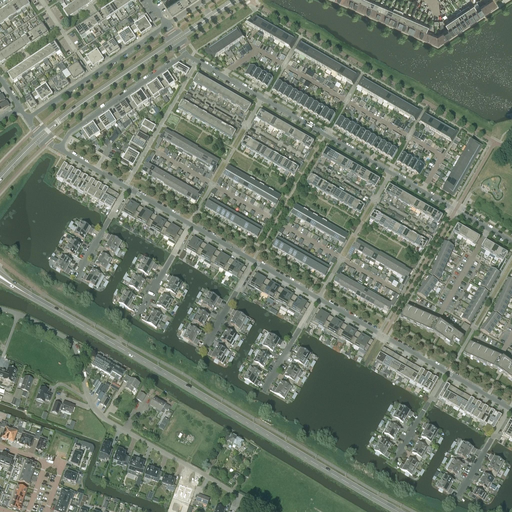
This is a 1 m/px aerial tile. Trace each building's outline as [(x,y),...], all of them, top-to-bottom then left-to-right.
[(19,0),(17,0),(15,2),(21,11),(25,8),(19,0)] [(26,0),(19,0),(25,8),(30,5),(26,0)] [(81,10),(86,7),(80,0),(79,0),(76,2),(81,10)] [(119,11),(123,8),(118,0),(114,3),(119,11)] [(123,8),(127,6),(123,0),(118,0),(123,8)] [(185,6),(180,0),(178,0),(176,1),(181,9),(185,6)] [(361,0),(358,8),(359,9),(362,10),(366,0),(361,0)] [(366,0),(362,10),(364,11),(367,12),(372,1),(369,0),(366,0)] [(488,2),(485,4),(489,10),(492,8),(497,5),(497,4),(494,0),(491,0),(489,2),(488,2)] [(181,9),(176,1),(172,4),(177,12),(181,9)] [(372,1),(367,12),(369,13),(371,14),(376,3),(374,2),(372,1)] [(15,2),(10,5),(17,14),(21,11),(15,2)] [(77,13),(81,10),(76,2),(72,5),(77,13)] [(115,14),(119,11),(114,3),(109,6),(115,14)] [(376,3),(371,14),(374,15),(376,16),(381,5),(379,4),(376,3)] [(177,12),(172,4),(168,7),(173,14),(177,12)] [(477,9),(477,10),(481,15),(482,15),(487,11),(489,10),(485,4),(483,6),(478,9),(477,9)] [(10,5),(6,7),(12,17),(14,19),(18,16),(17,14),(10,5)] [(73,16),(77,13),(72,5),(68,8),(73,16)] [(381,5),(376,16),(378,17),(380,18),(385,7),(383,6),(381,5)] [(470,8),(477,18),(481,15),(477,10),(477,9),(474,5),(470,8)] [(111,17),(115,14),(109,6),(105,9),(111,17)] [(468,6),(465,8),(473,21),(476,18),(477,18),(470,8),(469,6),(468,6)] [(6,7),(2,10),(8,20),(12,17),(6,7)] [(385,7),(380,18),(383,19),(384,20),(389,9),(388,8),(385,7)] [(69,19),(73,16),(68,8),(63,11),(69,19)] [(394,11),(389,22),(393,23),(393,24),(399,10),(394,8),(393,11),(394,11)] [(463,9),(461,11),(469,23),(471,22),(473,21),(465,8),(463,9)] [(106,20),(111,17),(105,9),(101,12),(106,20)] [(389,9),(384,20),(388,21),(389,22),(394,11),(393,11),(393,10),(389,9)] [(2,10),(0,11),(0,16),(4,22),(8,20),(2,10)] [(399,10),(393,24),(397,26),(398,26),(403,15),(404,12),(403,12),(399,10)] [(457,14),(458,16),(465,26),(466,25),(469,23),(461,11),(458,13),(457,14)] [(102,23),(106,20),(101,12),(97,15),(102,23)] [(98,26),(102,23),(97,15),(92,17),(98,26)] [(138,20),(139,22),(146,32),(152,29),(148,24),(151,22),(146,15),(143,16),(138,20)] [(403,15),(398,26),(402,28),(407,16),(403,15)] [(407,16),(402,28),(406,30),(411,18),(407,17),(407,16)] [(454,18),(454,19),(461,29),(465,26),(458,16),(454,18)] [(92,17),(88,20),(94,28),(98,26),(92,17)] [(253,28),(259,18),(257,17),(256,17),(245,24),(253,28)] [(259,31),(264,21),(259,18),(253,28),(259,31)] [(411,18),(406,30),(407,30),(411,31),(416,20),(412,19),(411,18)] [(454,19),(450,21),(457,31),(461,29),(454,19)] [(88,20),(84,23),(89,31),(94,28),(88,20)] [(416,20),(411,31),(412,32),(415,33),(420,22),(417,21),(416,20)] [(264,34),(269,24),(264,21),(259,31),(264,34)] [(449,22),(446,24),(449,29),(453,34),(456,32),(457,31),(450,21),(449,22)] [(132,27),(135,32),(138,31),(141,36),(146,32),(139,22),(134,25),(134,26),(132,27)] [(420,22),(415,33),(416,34),(420,35),(425,24),(421,23),(420,22)] [(85,34),(89,31),(84,23),(80,26),(85,34)] [(269,37),(275,27),(269,24),(264,34),(269,37)] [(425,24),(420,35),(421,36),(424,37),(427,31),(429,26),(426,25),(425,24)] [(43,25),(38,28),(44,36),(48,33),(43,25)] [(81,37),(85,34),(80,26),(75,29),(81,37)] [(124,33),(130,43),(136,39),(132,34),(135,32),(132,27),(129,29),(124,33)] [(274,40),(280,30),(275,27),(269,37),(274,40)] [(38,28),(34,30),(39,39),(44,36),(38,28)] [(232,33),(239,42),(244,39),(237,29),(236,30),(232,33)] [(442,33),(441,34),(445,39),(446,39),(447,38),(451,35),(453,34),(449,29),(447,30),(443,33),(442,33)] [(34,30),(30,33),(35,41),(39,39),(34,30)] [(279,43),(285,33),(280,30),(274,40),(279,43)] [(427,31),(424,37),(433,41),(435,35),(427,31)] [(30,33),(25,36),(31,44),(35,41),(30,33)] [(116,38),(119,43),(122,41),(125,46),(130,43),(124,33),(118,36),(116,38)] [(239,42),(232,33),(227,36),(234,46),(239,42)] [(285,46),(290,36),(285,33),(279,43),(285,46)] [(435,35),(433,41),(439,44),(445,39),(441,34),(438,36),(435,35)] [(25,36),(21,39),(27,47),(31,44),(25,36)] [(234,46),(227,36),(222,40),(229,49),(234,46)] [(290,36),(285,46),(290,50),(296,39),(295,39),(294,39),(290,36)] [(108,43),(114,53),(120,50),(116,45),(119,43),(116,38),(113,40),(108,43)] [(21,39),(17,42),(22,50),(27,47),(21,39)] [(229,49),(222,40),(217,43),(224,52),(229,49)] [(18,53),(22,50),(17,42),(13,45),(18,53)] [(300,55),(306,45),(302,43),(300,42),(294,52),(300,55)] [(14,56),(18,53),(13,45),(11,43),(7,46),(8,48),(14,56)] [(55,43),(50,46),(56,54),(60,51),(55,43)] [(100,49),(103,54),(106,52),(109,57),(114,53),(108,43),(102,47),(100,49)] [(224,52),(217,43),(212,46),(219,56),(224,52)] [(306,45),(300,55),(305,58),(311,48),(306,45)] [(50,46),(46,48),(51,57),(56,54),(50,46)] [(219,56),(212,46),(206,50),(204,52),(215,58),(219,56)] [(10,59),(14,56),(8,48),(4,50),(10,59)] [(46,48),(42,51),(47,59),(51,57),(46,48)] [(311,48),(305,58),(310,61),(316,51),(311,48)] [(92,54),(98,64),(104,61),(100,56),(103,54),(100,49),(97,51),(97,50),(92,54)] [(0,53),(5,61),(10,59),(4,50),(0,53)] [(42,51),(38,54),(43,62),(47,59),(42,51)] [(316,51),(310,61),(316,64),(321,54),(316,51)] [(38,54),(33,57),(39,65),(43,62),(38,54)] [(93,68),(98,64),(92,54),(86,58),(84,60),(87,65),(90,63),(93,68)] [(321,54),(316,64),(321,67),(327,57),(321,54)] [(33,57),(29,60),(35,68),(36,70),(40,67),(39,65),(33,57)] [(326,70),(332,60),(327,57),(321,67),(326,70)] [(29,60),(25,63),(30,71),(35,68),(29,60)] [(332,60),(326,70),(331,73),(337,63),(332,60)] [(78,63),(72,67),(79,77),(84,74),(81,69),(84,67),(80,62),(78,64),(78,63)] [(25,63),(21,66),(26,74),(30,71),(25,63)] [(337,63),(331,73),(336,76),(342,66),(337,63)] [(172,69),(186,77),(189,71),(179,65),(172,69)] [(21,66),(16,68),(22,77),(22,76),(23,78),(27,76),(25,74),(26,74),(21,66)] [(252,79),(257,70),(250,66),(244,75),(252,79)] [(342,66),(336,76),(342,79),(347,69),(342,66)] [(64,72),(68,77),(71,76),(74,81),(79,77),(72,67),(67,71),(64,72)] [(16,68),(12,71),(17,79),(22,77),(16,68)] [(347,69),(342,79),(347,82),(353,72),(347,69)] [(257,70),(252,79),(257,82),(262,73),(257,70)] [(13,82),(17,79),(12,71),(8,74),(13,82)] [(56,78),(63,88),(69,84),(65,79),(68,77),(64,72),(62,74),(56,78)] [(353,72),(347,82),(352,86),(358,75),(357,75),(353,72)] [(165,75),(172,85),(175,83),(177,81),(174,76),(171,78),(168,73),(165,75)] [(262,85),(267,76),(262,73),(257,82),(262,85)] [(172,85),(165,75),(162,77),(166,82),(163,84),(166,89),(169,87),(172,85)] [(198,86),(202,78),(198,75),(195,81),(193,80),(189,88),(191,90),(195,84),(198,86)] [(267,76),(262,85),(267,89),(273,79),(267,76)] [(63,88),(56,78),(51,81),(49,83),(52,88),(55,86),(58,91),(63,88)] [(198,86),(202,89),(207,81),(202,78),(198,86)] [(363,78),(361,80),(357,88),(362,91),(368,81),(364,79),(363,78)] [(152,84),(160,96),(159,94),(164,91),(164,90),(166,89),(163,84),(160,85),(157,80),(152,84)] [(202,89),(207,91),(211,83),(207,81),(202,89)] [(368,94),(373,84),(368,81),(362,91),(368,94)] [(272,91),(277,94),(283,85),(277,82),(272,91)] [(52,88),(49,83),(46,85),(40,88),(47,99),(53,95),(49,90),(52,88)] [(207,91),(211,94),(216,86),(211,83),(207,91)] [(147,94),(150,99),(153,98),(155,100),(160,96),(152,84),(146,87),(150,93),(147,94)] [(373,97),(378,87),(373,84),(368,94),(373,97)] [(283,97),(288,88),(283,85),(277,94),(283,97)] [(211,94),(216,96),(220,89),(218,88),(218,87),(216,86),(211,94)] [(378,100),(384,90),(378,87),(373,97),(378,100)] [(33,94),(36,99),(39,97),(42,102),(47,99),(40,88),(35,92),(33,94)] [(288,100),(293,91),(288,88),(283,97),(288,100)] [(216,96),(220,99),(224,92),(220,89),(216,96)] [(383,103),(389,93),(384,90),(378,100),(383,103)] [(150,99),(147,94),(144,96),(141,91),(136,95),(143,105),(148,101),(150,99)] [(293,91),(288,100),(293,103),(298,94),(293,91)] [(220,99),(224,101),(229,94),(224,92),(220,99)] [(388,106),(394,96),(389,93),(383,103),(388,106)] [(33,101),(36,99),(33,94),(30,96),(24,99),(31,109),(37,106),(33,101)] [(224,101),(229,104),(233,97),(229,94),(224,101)] [(298,106),(304,97),(298,94),(293,103),(298,106)] [(131,105),(134,110),(137,108),(143,105),(136,95),(130,98),(134,103),(131,105)] [(183,112),(187,104),(184,103),(187,97),(185,95),(180,103),(181,104),(178,109),(183,112)] [(394,109),(399,99),(394,96),(388,106),(394,109)] [(237,99),(233,97),(229,104),(233,106),(237,99)] [(304,97),(298,106),(303,109),(309,100),(304,97)] [(233,106),(238,109),(242,102),(237,99),(233,106)] [(399,112),(405,102),(399,99),(394,109),(399,112)] [(309,112),(314,103),(309,100),(303,109),(309,112)] [(120,105),(127,116),(132,112),(134,110),(131,105),(128,107),(125,102),(120,105)] [(238,109),(242,112),(247,104),(247,103),(246,104),(242,102),(238,109)] [(404,115),(410,105),(405,102),(399,112),(404,115)] [(314,103),(309,112),(314,115),(319,106),(314,103)] [(0,106),(0,112),(9,107),(6,104),(1,108),(0,106)] [(192,107),(187,104),(183,112),(185,113),(185,114),(187,115),(192,107)] [(251,106),(247,104),(242,112),(245,113),(242,119),(245,121),(250,112),(248,112),(251,106)] [(115,116),(119,121),(121,119),(127,116),(120,105),(114,109),(118,114),(115,116)] [(409,118),(415,108),(410,105),(404,115),(409,118)] [(319,118),(325,109),(319,106),(314,115),(319,118)] [(187,115),(192,118),(196,110),(192,107),(187,115)] [(415,108),(409,118),(415,121),(421,111),(419,110),(419,111),(415,108)] [(325,109),(319,118),(324,121),(330,112),(325,109)] [(201,112),(196,110),(192,118),(196,120),(201,112)] [(205,115),(201,112),(196,120),(200,123),(205,115)] [(257,120),(261,122),(265,114),(261,112),(257,117),(256,116),(251,124),(254,126),(257,120)] [(330,112),(324,121),(330,125),(335,115),(330,112)] [(104,116),(111,126),(116,123),(119,121),(115,116),(112,118),(109,113),(104,116)] [(261,122),(265,125),(270,117),(265,114),(261,122)] [(425,127),(430,117),(426,115),(425,114),(419,124),(425,127)] [(209,117),(205,115),(200,123),(205,125),(209,117)] [(99,126),(103,131),(105,130),(111,126),(104,116),(99,120),(102,125),(99,126)] [(214,120),(209,117),(205,125),(207,127),(208,126),(210,127),(214,120)] [(265,125),(269,127),(274,119),(270,117),(265,125)] [(430,130),(436,120),(430,117),(425,127),(430,130)] [(334,127),(340,130),(345,121),(340,118),(334,127)] [(279,122),(274,119),(269,127),(274,130),(279,122)] [(210,127),(214,129),(218,122),(214,120),(210,127)] [(435,133),(441,123),(436,120),(430,130),(435,133)] [(140,130),(145,133),(147,130),(152,133),(156,127),(145,121),(142,127),(140,130)] [(345,133),(350,124),(345,121),(340,130),(345,133)] [(214,129),(219,132),(223,125),(218,122),(214,129)] [(274,130),(278,132),(282,125),(281,124),(281,123),(279,122),(274,130)] [(88,127),(95,137),(100,133),(103,131),(99,126),(97,128),(93,123),(88,127)] [(440,136),(446,126),(441,123),(435,133),(440,136)] [(350,124),(345,133),(350,136),(355,127),(350,124)] [(219,132),(223,135),(227,127),(223,125),(219,132)] [(278,132),(283,135),(287,128),(282,125),(278,132)] [(235,132),(232,130),(227,137),(232,140),(235,135),(236,136),(241,128),(238,126),(235,132)] [(445,139),(451,129),(446,126),(440,136),(445,139)] [(95,137),(88,127),(83,130),(86,135),(83,137),(86,142),(89,140),(95,137)] [(223,135),(227,137),(232,130),(227,127),(223,135)] [(355,139),(361,130),(355,127),(350,136),(355,139)] [(283,135),(287,138),(291,130),(287,128),(283,135)] [(451,129),(445,139),(451,142),(457,132),(455,131),(451,129)] [(144,136),(145,133),(140,130),(139,133),(138,133),(135,138),(133,137),(146,144),(149,139),(144,136)] [(296,133),(291,130),(287,138),(292,140),(296,133)] [(361,130),(355,139),(361,142),(366,133),(361,130)] [(163,140),(166,141),(170,134),(166,131),(162,137),(161,136),(157,144),(158,144),(155,149),(157,150),(163,140)] [(241,145),(246,148),(250,140),(247,139),(250,133),(247,132),(243,139),(244,140),(241,145)] [(300,135),(296,133),(292,140),(296,143),(300,135)] [(366,145),(371,136),(366,133),(361,142),(366,145)] [(166,141),(170,144),(175,135),(173,134),(172,135),(170,134),(166,141)] [(170,144),(175,146),(180,138),(177,136),(177,137),(175,136),(175,135),(170,144)] [(305,138),(300,135),(296,143),(301,145),(305,138)] [(371,136),(366,145),(371,148),(376,139),(371,136)] [(133,137),(128,145),(136,150),(137,147),(143,150),(146,144),(133,137)] [(175,146),(179,149),(184,141),(181,139),(181,140),(179,139),(180,138),(175,146)] [(301,145),(305,148),(310,140),(309,140),(305,138),(301,145)] [(376,151),(382,142),(376,139),(371,148),(376,151)] [(246,148),(250,150),(254,143),(250,140),(246,148)] [(314,142),(310,140),(305,148),(308,150),(303,158),(306,160),(312,149),(311,148),(314,142)] [(467,148),(477,153),(480,147),(481,148),(481,146),(471,140),(467,148)] [(179,149),(184,152),(188,143),(186,142),(185,142),(184,141),(179,149)] [(382,142),(376,151),(381,154),(387,145),(382,142)] [(184,152),(188,154),(193,146),(190,144),(190,145),(188,144),(189,143),(188,143),(184,152)] [(250,150),(255,153),(259,146),(254,143),(250,150)] [(387,157),(392,148),(393,146),(388,143),(387,145),(381,154),(387,157)] [(126,155),(136,161),(140,155),(134,152),(136,150),(128,145),(128,146),(131,147),(129,149),(126,155)] [(188,154),(192,157),(197,148),(195,147),(194,148),(193,147),(193,146),(188,154)] [(255,153),(259,155),(263,148),(259,146),(255,153)] [(192,157),(197,159),(201,151),(197,149),(197,148),(192,157)] [(259,155),(264,158),(268,151),(263,148),(259,155)] [(392,148),(387,157),(392,160),(397,151),(392,148)] [(477,153),(467,148),(464,153),(474,159),(477,153)] [(327,160),(331,152),(326,149),(323,155),(322,154),(317,162),(320,164),(323,158),(327,160)] [(206,154),(201,151),(197,159),(201,162),(206,154)] [(272,153),(268,151),(264,158),(265,159),(265,160),(267,161),(272,153)] [(327,160),(331,163),(336,155),(331,152),(327,160)] [(267,161),(272,164),(277,156),(272,153),(267,161)] [(474,159),(464,153),(461,158),(471,164),(474,159)] [(142,172),(147,174),(150,168),(147,167),(154,155),(152,154),(150,158),(149,158),(144,165),(146,166),(142,172)] [(201,162),(206,164),(210,157),(206,154),(201,162)] [(397,163),(402,166),(407,157),(402,154),(397,163)] [(136,161),(126,155),(123,160),(123,161),(121,163),(126,166),(128,164),(133,167),(136,161)] [(340,157),(336,155),(331,163),(335,165),(340,157)] [(281,158),(277,156),(272,164),(276,166),(281,158)] [(206,164),(210,167),(214,159),(210,157),(206,164)] [(344,160),(340,157),(335,165),(340,168),(344,160)] [(407,169),(413,160),(407,157),(402,166),(407,169)] [(285,161),(281,158),(276,166),(281,169),(285,161)] [(471,164),(461,158),(458,163),(468,169),(471,164)] [(214,159),(210,167),(213,169),(207,179),(209,180),(212,175),(213,176),(217,169),(216,168),(219,162),(214,159)] [(340,168),(344,170),(348,163),(347,162),(347,161),(344,160),(340,168)] [(412,172),(418,163),(413,160),(407,169),(412,172)] [(290,164),(285,161),(281,169),(285,172),(290,164)] [(297,168),(294,166),(290,173),(295,176),(298,171),(299,172),(304,164),(301,162),(297,168)] [(344,170),(349,173),(353,166),(348,163),(344,170)] [(418,163),(412,172),(420,176),(425,167),(418,163)] [(468,169),(458,163),(455,168),(465,174),(468,169)] [(58,178),(63,181),(68,173),(65,171),(68,166),(64,164),(56,179),(57,180),(58,178)] [(294,166),(290,164),(285,172),(288,173),(288,172),(290,173),(294,166)] [(349,173),(353,176),(357,168),(353,166),(349,173)] [(225,177),(229,179),(234,169),(232,168),(231,169),(228,167),(226,172),(225,171),(217,184),(219,185),(221,183),(225,177)] [(63,181),(62,183),(64,184),(65,182),(70,185),(75,177),(71,175),(74,170),(71,168),(68,173),(63,181)] [(353,176),(358,178),(362,171),(357,168),(353,176)] [(465,174),(455,168),(452,174),(462,179),(465,174)] [(229,179),(233,181),(238,173),(235,171),(236,171),(234,169),(229,179)] [(307,183),(312,186),(316,179),(313,177),(316,171),(313,170),(309,177),(310,178),(307,183)] [(159,174),(155,171),(151,178),(151,177),(153,178),(153,179),(155,180),(159,174)] [(358,178),(362,181),(366,173),(362,171),(358,178)] [(70,185),(69,187),(71,188),(71,186),(77,189),(82,181),(78,179),(81,174),(78,172),(75,177),(70,185)] [(164,185),(168,179),(170,175),(165,173),(164,176),(160,182),(164,184),(164,185)] [(233,181),(238,184),(243,175),(241,174),(238,173),(233,181)] [(362,181),(366,183),(371,176),(366,173),(362,181)] [(159,174),(155,180),(156,180),(160,182),(164,176),(159,174)] [(462,179),(452,174),(449,179),(459,185),(462,179)] [(238,184),(243,187),(247,178),(245,177),(245,176),(243,175),(238,184)] [(77,189),(76,191),(77,192),(78,190),(84,193),(89,185),(85,183),(88,177),(85,176),(82,181),(77,189)] [(366,183),(371,186),(376,178),(375,178),(371,176),(366,183)] [(173,190),(177,184),(178,181),(174,178),(172,181),(168,188),(171,189),(172,189),(173,189),(173,190)] [(243,187),(247,189),(253,180),(251,179),(250,180),(247,178),(243,187)] [(380,180),(376,178),(371,186),(374,188),(371,193),(374,195),(378,187),(377,186),(380,180)] [(168,188),(172,181),(168,179),(164,185),(167,187),(167,186),(169,187),(168,188)] [(320,181),(316,179),(312,186),(314,187),(313,188),(316,189),(320,181)] [(459,185),(449,179),(446,184),(456,190),(459,185)] [(84,193),(83,195),(84,196),(85,194),(91,197),(96,189),(95,189),(92,187),(95,181),(92,180),(89,185),(84,193)] [(247,189),(252,192),(257,184),(254,182),(255,182),(253,180),(247,189)] [(316,189),(320,192),(325,184),(320,181),(316,189)] [(91,197),(90,199),(91,200),(92,198),(97,201),(98,201),(102,193),(99,191),(102,185),(98,183),(95,189),(96,189),(91,197)] [(177,193),(181,186),(177,184),(173,190),(175,192),(176,191),(178,192),(177,193)] [(198,196),(194,194),(191,200),(196,203),(199,196),(200,197),(205,190),(204,189),(206,185),(204,184),(198,196)] [(252,192),(257,195),(262,186),(260,185),(259,185),(257,184),(252,192)] [(320,192),(325,194),(329,186),(325,184),(320,192)] [(456,190),(446,184),(443,190),(453,195),(454,194),(456,190)] [(186,189),(181,186),(177,193),(180,194),(182,195),(181,195),(182,196),(186,189)] [(257,195),(261,198),(266,189),(263,188),(264,187),(262,186),(257,195)] [(325,194),(329,197),(334,189),(329,186),(325,194)] [(386,195),(389,196),(394,189),(389,186),(386,191),(385,190),(380,199),(383,200),(386,195)] [(104,205),(109,197),(106,195),(109,189),(105,187),(102,193),(98,201),(97,201),(96,203),(98,203),(99,202),(104,205)] [(190,191),(186,189),(182,196),(184,197),(185,196),(186,197),(186,198),(190,191)] [(210,211),(215,202),(212,200),(214,196),(213,195),(216,191),(214,189),(206,203),(208,203),(205,208),(210,211)] [(261,198),(266,200),(271,191),(269,190),(269,191),(266,189),(261,198)] [(329,197),(334,199),(338,191),(334,189),(329,197)] [(398,191),(394,189),(389,196),(394,199),(398,191)] [(194,194),(190,191),(186,198),(189,200),(189,199),(191,200),(194,194)] [(266,200),(271,203),(275,195),(273,193),(273,192),(271,191),(266,200)] [(343,194),(338,191),(334,199),(336,201),(337,200),(338,201),(343,194)] [(394,199),(398,201),(403,194),(398,191),(394,199)] [(113,199),(109,197),(104,205),(110,208),(109,210),(111,211),(119,196),(116,194),(113,199)] [(338,201),(343,204),(347,196),(343,194),(338,201)] [(398,201),(403,204),(407,196),(403,194),(398,201)] [(275,195),(271,203),(274,205),(271,209),(272,210),(269,215),(272,216),(279,203),(278,202),(280,198),(275,195)] [(343,204),(347,206),(351,199),(347,196),(343,204)] [(403,204),(407,207),(411,199),(409,198),(410,198),(407,196),(403,204)] [(347,206),(352,209),(356,202),(351,199),(347,206)] [(407,207),(412,209),(416,202),(411,199),(407,207)] [(128,216),(135,204),(131,203),(128,208),(125,206),(128,201),(128,200),(121,212),(128,216)] [(363,206),(360,204),(356,211),(361,214),(364,209),(365,210),(370,202),(367,200),(363,206)] [(220,205),(215,202),(210,211),(210,212),(214,215),(215,214),(220,205)] [(352,209),(356,211),(360,204),(356,202),(352,209)] [(412,209),(416,212),(420,205),(416,202),(412,209)] [(135,220),(138,214),(135,212),(138,206),(135,204),(128,216),(135,220)] [(215,214),(219,216),(224,208),(220,205),(215,214)] [(425,207),(420,205),(416,212),(420,214),(425,207)] [(296,217),(301,209),(296,206),(293,211),(292,210),(285,223),(287,224),(289,220),(290,220),(293,216),(296,217)] [(370,219),(375,222),(379,215),(376,213),(379,207),(376,206),(372,213),(373,214),(370,219)] [(429,210),(425,207),(420,214),(425,217),(429,210)] [(229,210),(224,208),(219,216),(220,217),(219,218),(223,220),(229,210)] [(296,217),(301,220),(306,211),(304,210),(301,209),(296,217)] [(142,224),(148,212),(145,210),(142,216),(138,214),(135,220),(142,224)] [(234,213),(229,210),(223,220),(224,220),(224,219),(229,222),(234,213)] [(433,212),(429,210),(425,217),(429,219),(433,212)] [(301,220),(305,223),(310,214),(308,213),(308,212),(306,211),(301,220)] [(147,230),(152,221),(148,219),(151,214),(148,212),(142,224),(148,228),(147,230)] [(429,219),(434,222),(438,214),(438,215),(433,212),(429,219)] [(238,216),(234,213),(229,222),(230,223),(229,223),(233,225),(238,216)] [(305,223),(310,226),(315,216),(313,215),(313,216),(310,214),(305,223)] [(438,214),(434,222),(437,224),(432,232),(435,234),(441,223),(440,222),(443,217),(438,214)] [(375,222),(379,225),(383,217),(379,215),(375,222)] [(243,218),(238,216),(233,225),(234,226),(234,225),(238,227),(243,218)] [(310,226),(315,228),(320,220),(317,218),(318,217),(315,216),(310,226)] [(388,220),(383,217),(379,225),(384,227),(388,220)] [(154,234),(162,220),(159,218),(156,224),(152,221),(147,230),(154,234)] [(248,221),(243,218),(238,227),(240,228),(239,229),(242,231),(248,221)] [(162,236),(166,229),(162,227),(165,222),(162,220),(154,234),(156,232),(162,236)] [(251,236),(253,237),(254,236),(257,238),(260,233),(261,234),(269,221),(266,220),(264,224),(263,224),(260,229),(257,227),(251,236)] [(315,228),(320,231),(325,222),(323,220),(322,221),(320,220),(315,228)] [(384,227),(388,230),(392,222),(388,220),(384,227)] [(252,224),(248,221),(242,231),(243,232),(244,231),(247,233),(252,224)] [(320,231),(324,234),(329,225),(326,224),(327,223),(325,222),(320,231)] [(388,230),(392,232),(397,225),(392,222),(388,230)] [(73,227),(87,235),(88,233),(91,235),(94,230),(81,223),(77,229),(73,226),(73,227)] [(257,227),(252,224),(247,233),(249,234),(249,235),(251,236),(257,227)] [(324,234),(329,236),(334,227),(332,226),(332,227),(329,225),(324,234)] [(401,228),(397,225),(392,232),(394,233),(394,234),(396,236),(401,228)] [(455,234),(458,236),(462,228),(458,225),(455,230),(453,230),(447,241),(449,243),(455,234)] [(168,242),(176,228),(172,226),(169,231),(166,229),(162,236),(169,239),(167,241),(168,242)] [(87,235),(73,227),(71,229),(76,232),(74,234),(77,236),(76,239),(72,237),(78,240),(80,237),(84,240),(87,235)] [(329,236),(334,239),(338,231),(336,229),(336,228),(334,227),(329,236)] [(176,228),(168,242),(175,246),(183,232),(182,232),(179,237),(176,235),(179,230),(176,228)] [(272,247),(277,250),(282,241),(279,239),(282,235),(281,234),(284,229),(282,228),(274,241),(275,242),(272,247)] [(396,236),(401,238),(405,230),(401,228),(396,236)] [(458,236),(462,238),(466,231),(462,229),(463,228),(462,228),(458,236)] [(401,238),(405,241),(410,233),(405,230),(401,238)] [(334,239),(338,242),(344,233),(342,231),(341,232),(338,231),(334,239)] [(462,238),(467,241),(471,234),(466,231),(462,238)] [(346,234),(344,233),(338,242),(342,244),(339,248),(340,249),(337,253),(339,255),(347,241),(345,241),(348,236),(345,234),(346,234)] [(405,241),(410,243),(414,235),(410,233),(405,241)] [(467,241),(471,243),(475,236),(471,234),(467,241)] [(108,244),(119,250),(120,250),(118,249),(121,243),(109,235),(106,240),(109,242),(108,244)] [(410,243),(414,246),(419,238),(414,235),(410,243)] [(480,239),(475,236),(471,243),(476,246),(480,239)] [(78,240),(72,237),(71,240),(68,245),(78,251),(81,246),(76,243),(78,240)] [(191,252),(198,241),(195,239),(192,244),(188,242),(191,237),(184,248),(191,252)] [(426,242),(423,240),(419,248),(424,250),(427,245),(428,246),(432,238),(429,237),(426,242)] [(423,240),(419,238),(414,246),(417,247),(417,246),(419,248),(423,240)] [(198,256),(202,250),(198,248),(201,243),(198,241),(191,252),(198,256)] [(287,244),(282,241),(277,250),(281,252),(281,251),(282,252),(287,244)] [(355,250),(358,252),(362,244),(357,242),(354,248),(353,247),(349,254),(350,255),(347,259),(349,260),(355,250)] [(452,252),(454,247),(445,242),(445,243),(444,242),(443,244),(444,244),(443,247),(452,252)] [(481,249),(486,252),(490,245),(485,242),(481,249)] [(119,250),(108,244),(105,249),(110,251),(108,254),(114,257),(115,255),(117,255),(119,250)] [(292,247),(287,244),(282,252),(286,254),(286,255),(287,256),(292,247)] [(358,252),(362,254),(367,247),(362,244),(358,252)] [(78,251),(68,245),(65,250),(63,253),(69,256),(70,253),(75,256),(78,251)] [(486,252),(490,254),(494,247),(490,245),(486,252)] [(204,262),(212,249),(208,247),(205,252),(202,250),(198,256),(205,260),(203,262),(204,262)] [(296,249),(292,247),(287,256),(290,257),(292,258),(296,249)] [(362,254),(367,257),(371,249),(367,247),(362,254)] [(450,257),(452,252),(443,247),(442,247),(441,248),(442,249),(441,252),(450,257)] [(499,250),(494,247),(490,254),(494,257),(499,250)] [(211,266),(215,258),(212,256),(215,251),(212,249),(204,262),(211,266)] [(301,252),(296,249),(292,258),(295,260),(296,261),(301,252)] [(375,252),(371,249),(367,257),(371,260),(375,252)] [(494,257),(499,259),(503,251),(503,252),(499,250),(494,257)] [(440,254),(439,257),(447,262),(450,257),(441,252),(440,251),(439,253),(440,254)] [(508,254),(503,251),(499,259),(502,261),(497,270),(500,272),(506,260),(505,260),(508,254)] [(306,255),(301,252),(296,261),(299,263),(299,262),(301,263),(306,255)] [(375,262),(380,254),(375,252),(371,260),(370,262),(374,264),(375,262)] [(69,256),(63,253),(61,256),(62,256),(59,261),(54,258),(68,267),(71,262),(67,259),(69,256)] [(114,257),(108,254),(106,257),(102,254),(99,260),(110,266),(109,265),(111,260),(112,260),(114,257)] [(380,254),(375,262),(380,265),(385,256),(384,256),(384,257),(382,256),(383,255),(380,254)] [(217,270),(225,257),(222,255),(219,260),(215,258),(211,266),(217,270)] [(311,257),(306,255),(301,263),(304,265),(304,266),(305,267),(311,257)] [(384,267),(389,259),(388,259),(387,259),(387,258),(385,256),(380,265),(378,267),(383,270),(384,267)] [(445,266),(447,262),(439,257),(438,256),(437,258),(438,258),(437,261),(445,266)] [(225,272),(229,266),(226,264),(229,259),(225,257),(217,270),(218,271),(219,268),(225,272)] [(315,260),(311,257),(305,267),(308,268),(308,267),(310,269),(315,260)] [(68,267),(54,258),(53,261),(57,264),(55,268),(57,269),(56,271),(59,273),(61,271),(70,276),(68,275),(70,270),(67,269),(68,267)] [(141,265),(150,271),(152,269),(155,271),(157,266),(145,259),(141,265)] [(331,263),(330,264),(326,262),(325,266),(320,274),(325,277),(327,272),(329,273),(336,260),(334,259),(331,263)] [(389,270),(393,261),(393,262),(391,261),(392,260),(389,259),(384,267),(389,270)] [(110,266),(99,260),(96,265),(100,267),(99,270),(104,273),(106,270),(107,271),(110,266)] [(320,263),(315,260),(310,269),(313,270),(313,271),(315,272),(320,263)] [(389,270),(393,272),(398,264),(397,265),(396,264),(396,263),(393,261),(389,270)] [(443,271),(445,266),(437,261),(436,261),(435,263),(436,263),(435,266),(443,271)] [(232,276),(239,265),(236,263),(233,268),(229,266),(225,272),(232,276)] [(320,263),(315,272),(317,273),(320,274),(325,266),(320,263)] [(339,285),(343,277),(340,275),(346,265),(344,264),(341,269),(340,268),(336,275),(337,276),(334,282),(339,285)] [(393,272),(397,275),(402,266),(402,267),(400,266),(400,265),(398,264),(393,272)] [(150,271),(141,265),(138,270),(136,273),(142,276),(143,273),(148,276),(150,271)] [(242,266),(239,265),(232,276),(239,280),(246,269),(246,268),(243,274),(239,272),(242,266)] [(397,275),(402,277),(406,270),(404,269),(405,268),(402,266),(397,275)] [(441,276),(443,271),(435,266),(434,266),(433,267),(434,268),(432,271),(441,276)] [(499,274),(491,269),(488,273),(497,278),(498,276),(499,276),(500,274),(499,274)] [(104,273),(99,270),(97,273),(93,270),(90,276),(101,282),(104,277),(103,276),(104,273)] [(411,272),(406,270),(402,277),(405,279),(399,289),(401,290),(403,286),(405,286),(409,279),(407,278),(411,272)] [(430,276),(439,281),(441,276),(432,271),(432,270),(431,272),(432,272),(430,276)] [(127,278),(141,287),(144,282),(140,279),(142,276),(136,273),(139,275),(138,278),(135,276),(132,281),(127,278)] [(246,287),(253,291),(261,277),(258,276),(255,281),(252,279),(255,274),(254,273),(246,287)] [(498,279),(497,278),(488,273),(485,278),(494,283),(496,280),(497,281),(498,279)] [(101,282),(90,276),(89,278),(86,276),(83,280),(81,279),(90,284),(89,286),(92,288),(94,286),(97,289),(101,282)] [(169,285),(178,290),(182,284),(170,277),(167,281),(170,283),(169,285)] [(262,293),(265,287),(262,285),(265,279),(261,277),(253,291),(254,291),(255,289),(262,293)] [(343,277),(339,285),(340,286),(340,287),(343,288),(347,280),(343,277)] [(435,287),(438,282),(429,277),(427,280),(426,279),(425,281),(426,282),(435,287)] [(127,289),(132,292),(134,289),(138,292),(141,287),(127,278),(125,281),(130,284),(129,286),(132,288),(130,291),(127,289)] [(347,280),(343,288),(343,287),(345,288),(344,289),(347,291),(352,282),(353,280),(349,278),(347,280)] [(495,283),(494,283),(485,278),(483,282),(492,287),(493,284),(494,285),(495,283)] [(352,293),(356,285),(352,282),(347,291),(348,290),(352,293)] [(422,285),(423,286),(432,291),(435,287),(426,282),(424,284),(423,283),(422,285)] [(493,288),(492,287),(483,282),(480,287),(489,292),(491,289),(492,289),(493,288)] [(267,299),(275,285),(272,283),(269,289),(265,287),(262,293),(268,297),(267,299)] [(178,290),(169,285),(166,290),(170,292),(169,295),(174,298),(176,296),(176,295),(178,290)] [(274,303),(279,294),(275,292),(278,287),(275,285),(267,299),(274,303)] [(361,287),(356,285),(352,293),(356,295),(356,296),(361,287)] [(419,289),(420,290),(429,295),(432,291),(423,286),(421,288),(420,288),(419,289)] [(361,287),(356,296),(358,297),(359,297),(361,297),(360,298),(365,290),(361,287)] [(365,290),(360,298),(363,300),(363,299),(365,300),(365,301),(371,291),(366,288),(365,290)] [(488,293),(479,288),(477,293),(485,298),(486,299),(487,297),(486,296),(488,293)] [(511,298),(511,294),(511,292),(504,288),(503,288),(502,290),(503,290),(502,293),(511,298)] [(123,297),(132,303),(135,297),(131,295),(132,292),(127,289),(125,292),(123,297)] [(426,299),(429,295),(420,290),(418,292),(417,292),(416,293),(417,294),(426,299)] [(281,307),(289,293),(285,291),(282,297),(279,294),(274,303),(275,301),(282,304),(280,307),(281,307)] [(371,291),(365,301),(367,302),(368,302),(369,303),(375,293),(371,291)] [(216,303),(219,305),(222,301),(209,293),(206,299),(215,305),(216,303)] [(288,311),(292,302),(289,300),(292,295),(289,293),(281,307),(288,311)] [(375,293),(369,303),(372,305),(372,304),(374,305),(373,306),(378,298),(380,296),(375,293)] [(484,301),(485,298),(477,293),(474,297),(483,302),(484,303),(485,301),(484,301)] [(509,303),(511,298),(502,293),(501,293),(500,294),(501,295),(500,298),(509,303)] [(390,304),(387,303),(383,310),(387,313),(391,307),(392,308),(396,300),(395,300),(398,295),(396,294),(390,304)] [(174,298),(169,295),(167,298),(163,296),(160,301),(169,306),(172,301),(169,299),(171,297),(174,299),(174,298)] [(132,303),(123,297),(119,303),(121,305),(120,307),(123,309),(125,307),(134,312),(132,311),(134,306),(131,304),(132,303)] [(481,305),(483,302),(474,297),(472,302),(480,307),(481,307),(482,306),(481,305)] [(506,307),(509,303),(500,298),(499,297),(498,299),(499,300),(498,302),(506,307)] [(378,309),(383,300),(378,298),(373,306),(376,308),(377,307),(378,308),(378,309)] [(204,310),(206,311),(208,308),(212,310),(215,305),(206,299),(203,305),(202,305),(200,308),(204,310)] [(294,315),(302,301),(299,299),(296,304),(292,302),(288,311),(294,315)] [(387,303),(383,300),(378,309),(381,310),(381,309),(383,310),(387,303)] [(169,306),(160,301),(157,306),(161,308),(159,311),(165,314),(167,311),(166,311),(169,306)] [(294,316),(297,318),(299,315),(303,317),(309,305),(306,310),(302,308),(306,303),(302,301),(294,315),(294,316)] [(479,309),(480,307),(472,302),(469,306),(478,311),(479,312),(480,310),(479,309)] [(504,312),(506,307),(498,302),(497,302),(496,304),(497,304),(496,307),(504,312)] [(476,314),(478,311),(469,306),(466,311),(475,316),(476,316),(477,314),(476,314)] [(403,320),(430,331),(434,333),(440,323),(411,310),(411,309),(407,307),(401,317),(404,318),(403,320)] [(493,312),(502,317),(504,312),(496,307),(495,307),(494,308),(495,309),(493,312)] [(199,311),(196,316),(206,321),(209,316),(204,314),(206,311),(204,310),(202,312),(199,311)] [(317,328),(325,314),(321,312),(318,317),(315,315),(318,310),(310,324),(317,328)] [(165,314),(159,311),(158,314),(154,312),(151,317),(160,322),(163,317),(165,314)] [(234,317),(233,319),(243,325),(247,318),(234,311),(231,316),(234,317)] [(466,311),(464,315),(473,320),(474,321),(475,319),(474,318),(475,316),(466,311)] [(489,317),(489,318),(498,323),(501,318),(493,313),(491,316),(490,316),(489,317)] [(324,332),(329,323),(325,321),(328,316),(325,314),(317,328),(318,326),(325,329),(323,331),(324,332)] [(195,325),(197,327),(198,324),(203,326),(206,321),(196,316),(194,315),(192,319),(192,320),(193,321),(191,324),(194,326),(195,325)] [(464,315),(461,320),(470,325),(470,324),(471,325),(472,323),(471,323),(473,320),(464,315)] [(160,322),(151,317),(149,319),(146,317),(144,321),(142,320),(156,329),(160,322)] [(486,322),(495,327),(498,323),(489,318),(488,320),(487,320),(486,322)] [(235,327),(233,330),(239,333),(240,330),(243,325),(233,319),(230,325),(235,327)] [(330,335),(338,322),(335,320),(332,325),(329,323),(324,332),(330,335)] [(330,335),(337,339),(342,331),(339,329),(342,324),(338,322),(330,335)] [(483,326),(492,331),(495,327),(486,322),(485,325),(484,324),(483,326)] [(460,345),(469,328),(470,327),(464,323),(458,332),(450,328),(448,331),(442,327),(437,334),(440,336),(439,337),(450,345),(453,340),(460,345)] [(187,332),(196,338),(200,332),(195,330),(197,327),(195,325),(194,326),(193,328),(190,327),(187,332)] [(480,331),(489,336),(492,331),(483,326),(482,329),(481,328),(480,330),(480,331)] [(344,343),(352,330),(349,328),(346,333),(342,331),(337,339),(344,343)] [(227,330),(224,335),(235,342),(238,337),(237,336),(239,333),(233,330),(231,333),(227,330)] [(352,345),(356,339),(352,337),(355,332),(352,330),(344,343),(345,344),(346,341),(352,345)] [(183,338),(198,347),(198,346),(196,345),(199,341),(195,339),(196,338),(187,332),(183,338)] [(264,340),(276,347),(277,345),(280,347),(282,342),(268,334),(264,340)] [(226,343),(224,346),(229,349),(231,346),(232,347),(235,342),(224,335),(221,340),(226,343)] [(359,349),(366,338),(362,336),(359,341),(356,339),(352,345),(359,349)] [(366,338),(359,349),(366,353),(373,342),(372,341),(369,347),(366,345),(369,339),(366,338)] [(276,347),(264,340),(261,345),(263,346),(261,349),(267,352),(268,349),(273,352),(276,347)] [(466,356),(497,370),(503,360),(474,347),(474,346),(475,345),(470,343),(464,353),(465,353),(467,355),(466,356)] [(218,346),(215,351),(226,358),(229,353),(228,352),(229,349),(224,346),(222,349),(218,346)] [(297,356),(308,362),(307,361),(310,355),(298,347),(295,352),(298,354),(297,356)] [(377,362),(382,365),(387,357),(384,355),(387,349),(383,348),(374,363),(376,364),(377,362)] [(267,352),(261,349),(259,352),(258,351),(255,356),(266,363),(269,357),(265,355),(267,352)] [(223,364),(226,358),(215,351),(214,353),(211,351),(208,356),(206,354),(206,355),(215,360),(214,362),(217,364),(219,362),(223,364)] [(387,357),(382,365),(388,368),(387,370),(388,371),(397,356),(394,354),(391,359),(387,357)] [(94,367),(96,369),(102,358),(98,356),(92,366),(94,367)] [(252,365),(257,368),(259,365),(263,368),(266,363),(255,356),(257,357),(254,362),(252,365)] [(297,366),(302,369),(304,366),(305,367),(308,362),(297,356),(294,361),(298,363),(297,366)] [(397,356),(388,371),(389,371),(390,370),(396,373),(401,365),(397,363),(400,357),(397,356)] [(107,361),(102,358),(96,369),(99,370),(101,371),(107,361)] [(103,372),(106,374),(112,364),(107,361),(101,371),(103,372)] [(401,365),(396,373),(402,376),(401,378),(402,379),(411,363),(407,362),(404,367),(401,365)] [(411,363),(402,379),(403,379),(404,378),(410,381),(414,373),(411,370),(414,365),(411,363)] [(503,372),(502,373),(511,380),(511,367),(511,368),(505,363),(501,371),(503,372)] [(108,376),(110,376),(116,366),(112,364),(106,374),(108,376)] [(257,368),(252,365),(250,368),(248,373),(257,379),(260,373),(256,371),(257,368)] [(110,376),(115,379),(121,369),(116,366),(110,376)] [(302,369),(297,366),(295,369),(291,366),(288,372),(297,377),(300,372),(302,369)] [(0,370),(0,377),(4,379),(3,380),(11,383),(12,383),(14,384),(16,379),(13,378),(16,371),(8,368),(6,373),(0,370)] [(88,368),(86,373),(88,375),(88,376),(91,378),(94,372),(91,371),(91,370),(88,368)] [(125,371),(121,369),(115,379),(117,381),(119,377),(121,378),(125,371)] [(414,373),(410,381),(415,384),(414,386),(416,387),(417,385),(421,377),(422,377),(425,371),(421,369),(418,375),(414,373)] [(297,377),(288,372),(285,377),(289,379),(287,382),(293,385),(295,382),(294,382),(297,377)] [(257,379),(248,373),(244,380),(246,381),(245,383),(248,385),(249,383),(259,388),(257,387),(259,382),(256,381),(257,379)] [(423,391),(424,389),(423,389),(428,380),(428,381),(431,375),(428,373),(425,379),(422,377),(421,377),(417,385),(422,388),(421,390),(423,391)] [(28,392),(32,380),(25,377),(20,390),(28,392)] [(432,383),(428,381),(428,380),(423,389),(424,389),(429,392),(428,394),(429,394),(438,379),(435,377),(432,383)] [(131,379),(125,388),(132,392),(134,389),(136,390),(140,384),(131,379)] [(293,385),(287,382),(286,385),(282,382),(279,387),(288,393),(291,388),(293,385)] [(110,387),(118,391),(120,387),(113,383),(110,387)] [(101,384),(95,394),(99,396),(101,392),(105,386),(101,384)] [(99,396),(97,399),(101,402),(104,395),(105,394),(109,386),(106,384),(105,386),(101,392),(99,396)] [(440,398),(446,402),(451,393),(447,391),(450,386),(447,384),(438,399),(439,400),(440,398)] [(288,393),(279,387),(277,389),(274,388),(272,392),(270,391),(284,399),(288,393)] [(40,388),(36,400),(43,402),(44,400),(49,401),(51,395),(47,393),(48,391),(40,388)] [(13,398),(19,400),(22,392),(17,390),(13,398)] [(452,407),(460,392),(457,390),(454,396),(451,393),(446,402),(451,405),(450,407),(452,407)] [(460,392),(452,407),(453,408),(454,406),(459,410),(464,401),(460,399),(463,394),(460,392)] [(136,400),(142,403),(146,396),(140,393),(136,400)] [(101,402),(100,404),(106,408),(110,401),(104,397),(101,402)] [(150,406),(161,412),(163,408),(167,411),(170,407),(165,405),(166,404),(155,397),(150,406)] [(464,401),(459,410),(465,413),(464,414),(466,415),(467,414),(466,414),(471,405),(474,400),(471,398),(468,403),(464,401)] [(71,414),(74,406),(63,402),(61,411),(71,414)] [(472,419),(473,418),(473,417),(478,409),(481,404),(478,402),(475,407),(471,405),(466,414),(467,414),(472,417),(471,418),(472,419)] [(54,403),(51,413),(57,415),(60,405),(54,403)] [(395,412),(406,418),(407,416),(410,418),(413,414),(400,406),(396,412),(395,411),(395,412)] [(479,423),(480,422),(480,421),(485,413),(488,408),(485,406),(482,411),(478,409),(473,417),(473,418),(479,421),(478,422),(479,423)] [(488,415),(485,413),(480,421),(480,422),(485,425),(485,426),(486,427),(487,425),(491,417),(492,417),(495,412),(491,410),(488,415)] [(391,420),(397,424),(399,421),(403,423),(406,418),(395,412),(392,417),(393,418),(391,420)] [(495,419),(492,417),(491,417),(487,425),(492,429),(491,430),(493,431),(502,416),(498,414),(495,419)] [(164,418),(158,428),(163,431),(169,421),(164,418)] [(397,424),(391,420),(390,423),(388,422),(385,428),(397,434),(400,429),(395,426),(397,424)] [(503,435),(509,438),(511,433),(511,428),(510,428),(511,424),(511,421),(510,421),(501,436),(503,437),(503,435)] [(5,429),(1,439),(5,441),(5,440),(7,441),(11,428),(6,426),(7,423),(4,422),(2,428),(5,429)] [(424,432),(434,438),(437,431),(425,424),(422,429),(425,430),(424,432)] [(11,428),(7,441),(9,441),(8,442),(12,443),(16,433),(19,434),(21,428),(18,427),(17,430),(11,428)] [(22,435),(18,445),(19,445),(22,446),(24,447),(28,434),(23,432),(24,429),(21,428),(19,434),(22,435)] [(397,434),(385,428),(387,429),(384,434),(387,435),(385,438),(382,436),(388,440),(389,437),(394,439),(397,434)] [(434,438),(424,432),(421,437),(426,440),(424,443),(430,446),(431,443),(434,438)] [(24,447),(28,449),(28,448),(30,449),(33,439),(36,440),(38,434),(35,433),(34,436),(28,434),(24,447)] [(37,446),(36,450),(37,451),(37,452),(41,453),(42,449),(44,450),(45,446),(44,445),(46,439),(40,437),(41,435),(38,434),(36,440),(39,441),(38,444),(37,446)] [(233,445),(238,438),(232,434),(226,444),(229,446),(230,444),(233,445)] [(388,440),(382,436),(380,439),(381,440),(378,445),(387,450),(390,445),(386,442),(388,440)] [(238,438),(233,445),(236,447),(234,449),(238,451),(243,441),(238,438)] [(104,442),(100,453),(110,457),(112,450),(110,449),(112,444),(107,442),(106,443),(104,442)] [(458,448),(469,455),(470,453),(473,455),(476,450),(462,442),(458,448)] [(430,446),(424,443),(422,446),(418,443),(415,448),(425,454),(427,449),(428,449),(430,446)] [(73,459),(71,463),(73,464),(72,464),(76,466),(76,465),(78,466),(79,462),(81,458),(80,458),(83,452),(79,451),(81,447),(75,445),(73,452),(75,453),(74,456),(73,459)] [(387,450),(378,445),(374,451),(376,452),(375,454),(378,456),(380,454),(389,459),(387,458),(389,454),(386,452),(387,450)] [(425,454),(415,448),(412,453),(416,456),(415,459),(420,462),(422,459),(425,454)] [(455,457),(460,460),(462,457),(466,460),(469,455),(458,448),(455,453),(460,456),(458,459),(455,457)] [(123,465),(124,465),(127,466),(130,458),(126,457),(124,457),(125,453),(122,452),(123,451),(118,449),(117,454),(116,453),(116,455),(115,455),(115,456),(115,457),(116,457),(114,460),(118,462),(124,464),(123,465)] [(491,464),(500,469),(504,463),(491,455),(489,460),(492,462),(491,464)] [(7,456),(3,468),(8,470),(7,472),(10,474),(10,473),(12,468),(9,467),(12,458),(11,458),(12,458),(9,457),(7,456)] [(460,460),(455,457),(453,460),(452,459),(449,464),(460,471),(463,466),(459,463),(460,460)] [(130,467),(128,470),(135,472),(135,471),(143,474),(145,468),(143,467),(144,462),(132,458),(129,466),(130,467)] [(214,463),(215,463),(216,461),(212,458),(208,465),(211,467),(214,463)] [(420,462),(415,459),(413,462),(409,459),(406,464),(415,470),(418,465),(419,465),(420,462)] [(24,460),(22,466),(33,470),(34,467),(35,465),(32,463),(29,462),(24,460)] [(415,470),(406,464),(405,466),(402,464),(399,469),(397,467),(397,468),(406,473),(405,475),(408,477),(410,475),(412,476),(415,470)] [(460,471),(449,464),(446,469),(450,472),(449,475),(446,473),(445,473),(451,476),(453,473),(457,476),(460,471)] [(500,469),(491,464),(488,469),(492,471),(490,474),(496,477),(498,474),(497,474),(500,469)] [(22,466),(20,471),(31,475),(33,470),(22,466)] [(145,475),(152,477),(151,480),(158,483),(161,477),(158,476),(159,472),(154,470),(154,469),(152,469),(148,468),(145,475)] [(20,471),(18,476),(30,480),(31,475),(20,471)] [(66,473),(64,478),(65,478),(65,479),(67,480),(67,481),(71,482),(76,483),(78,476),(67,472),(67,474),(66,473)] [(451,476),(445,473),(444,476),(441,481),(451,487),(454,481),(449,479),(451,476)] [(496,477),(490,474),(489,477),(484,474),(481,480),(496,488),(491,485),(494,480),(496,477)] [(18,476),(16,481),(28,485),(30,480),(18,476)] [(162,484),(169,486),(167,490),(174,493),(176,487),(173,486),(175,481),(172,480),(172,479),(169,478),(169,479),(164,477),(162,484)] [(496,488),(481,480),(478,485),(483,487),(481,490),(487,493),(488,490),(489,488),(494,491),(496,488)] [(451,487),(441,481),(438,488),(440,489),(438,491),(442,493),(443,491),(452,496),(450,495),(453,490),(450,489),(451,487)] [(175,494),(173,497),(181,500),(186,487),(180,485),(176,494),(175,494)] [(15,486),(13,491),(24,495),(26,490),(15,486)] [(186,487),(181,500),(189,503),(190,499),(188,499),(192,490),(186,487)] [(487,493),(481,490),(480,492),(476,489),(473,494),(470,493),(468,497),(474,500),(476,497),(484,501),(487,496),(483,494),(484,492),(487,493)] [(62,491),(61,495),(61,496),(72,500),(75,492),(69,490),(68,493),(62,491)] [(13,491),(11,496),(22,500),(24,495),(13,491)] [(199,495),(196,502),(194,502),(193,505),(202,508),(203,505),(207,507),(210,499),(199,495)] [(11,496),(9,501),(21,505),(22,500),(11,496)] [(61,496),(59,501),(70,506),(72,500),(61,496)] [(9,501),(7,507),(12,509),(16,510),(19,511),(21,506),(21,505),(9,501)] [(59,501),(57,507),(69,511),(70,506),(59,501)] [(82,509),(80,511),(87,511),(88,509),(82,508),(84,503),(81,502),(80,503),(79,507),(79,508),(82,509)]
